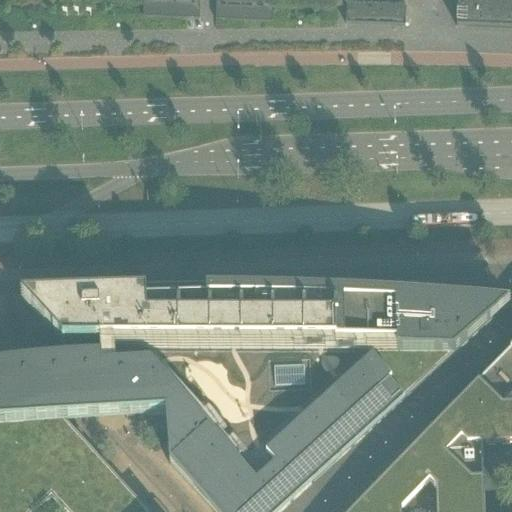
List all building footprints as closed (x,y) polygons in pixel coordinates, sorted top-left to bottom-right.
[(186,20),(199,20),(199,0),(143,0),(142,18),(186,20)] [(272,0),(216,0),(215,21),(272,23),(272,7),(272,0)] [(511,0),(457,0),(456,28),(511,29),(511,0)] [(345,25),(346,25),(405,28),(405,25),(405,11),(405,10),(347,7),(346,7),(346,9),(345,25)] [(0,57),(48,58),(48,38),(0,38),(0,57)] [(0,511),(34,511),(53,496),(67,511),(143,511),(80,442),(81,442),(81,441),(82,440),(82,439),(82,438),(82,437),(82,436),(82,435),(81,434),(81,433),(80,433),(80,432),(79,432),(78,431),(77,431),(76,431),(76,430),(75,430),(74,431),(73,431),(72,431),(72,432),(71,432),(64,424),(94,421),(96,421),(126,419),(166,416),(170,467),(211,511),(282,511),(508,306),(389,301),(308,299),(202,298),(122,301),(23,305),(77,364),(43,369),(24,369),(4,372),(0,372),(0,511)] [(511,511),(511,350),(352,511),(511,511)]
